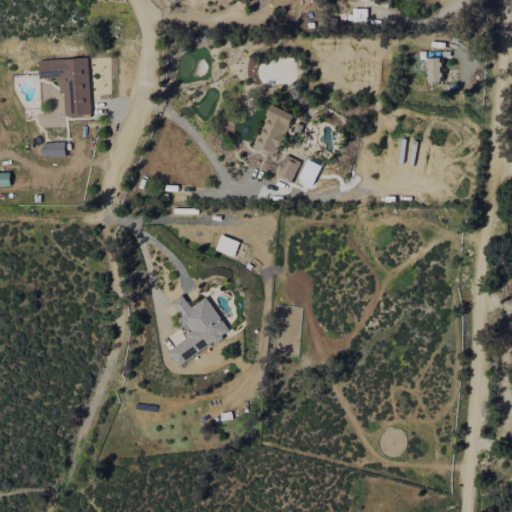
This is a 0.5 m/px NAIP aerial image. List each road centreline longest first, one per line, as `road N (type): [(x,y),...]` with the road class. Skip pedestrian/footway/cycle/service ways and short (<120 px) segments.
road 1 (residential): [(139,0),(151,72),(108,197),(124,333),(50,511)]
road 2 (residential): [(503,0),(468,511)]
